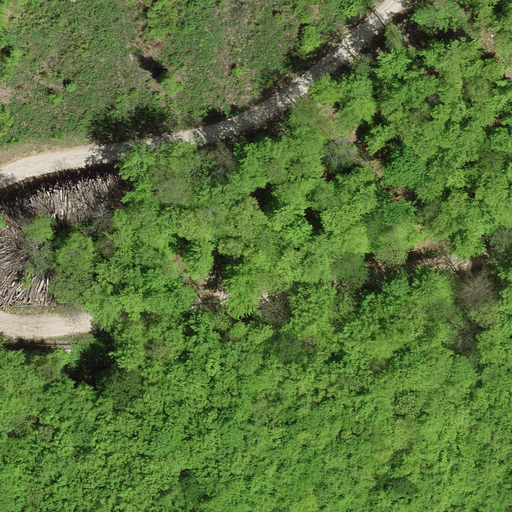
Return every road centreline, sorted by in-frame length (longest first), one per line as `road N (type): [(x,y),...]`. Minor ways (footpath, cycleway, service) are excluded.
road 1 (track): [(0,321),(62,326),(511,251)]
road 2 (track): [(0,176),(232,126),(288,96),(403,0)]
